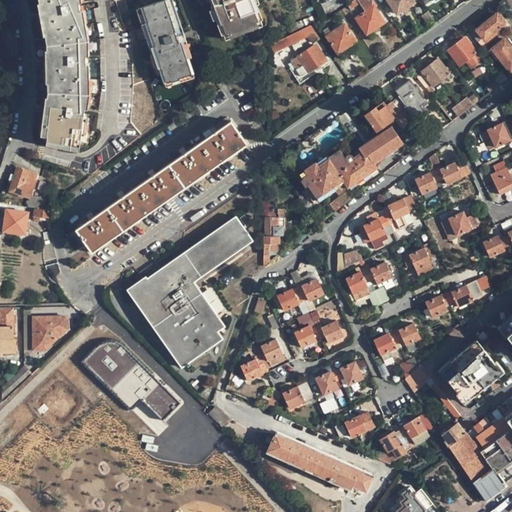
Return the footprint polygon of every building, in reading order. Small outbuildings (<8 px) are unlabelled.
[(44,0),(52,45),(53,93),(47,141),(80,145),(86,93),(86,41),(77,0),(44,0)] [(181,41),(166,0),(162,0),(141,7),(165,81),(191,72),(181,41)] [(172,0),(166,0),(181,41),(186,40),(172,0)] [(211,0),(214,6),(212,7),(211,7),(212,10),(215,20),(221,35),(223,35),(237,30),(247,26),(260,21),(262,20),(257,8),(254,0),(211,0)] [(361,7),(371,0),(354,0),(348,5),(351,10),(360,4),(361,7)] [(376,3),(374,0),(371,0),(361,7),(364,12),(375,5),(374,4),(376,3)] [(386,0),(397,15),(415,3),(413,0),(386,0)] [(386,22),(375,5),(364,12),(355,18),(366,35),(386,22)] [(433,19),(426,9),(420,13),(427,23),(433,19)] [(479,44),(483,48),(500,34),(509,28),(505,23),(506,22),(498,12),(475,30),(483,41),(479,44)] [(133,28),(131,20),(123,23),(126,30),(133,28)] [(261,26),(260,21),(247,26),(249,31),(261,26)] [(326,35),(337,55),(357,41),(345,23),(326,35)] [(320,38),(311,25),(302,29),(306,34),(313,43),(320,38)] [(237,30),(239,35),(249,31),(247,26),(237,30)] [(302,29),(292,34),(284,38),(286,43),(306,34),(302,29)] [(226,40),(239,35),(237,30),(223,35),(226,40)] [(483,48),(499,68),(507,79),(511,75),(511,49),(511,48),(511,47),(511,45),(505,36),(503,37),(500,34),(483,48)] [(466,61),(471,68),(483,59),(466,36),(447,51),(459,66),(466,61)] [(284,38),(270,44),(274,53),(287,47),(286,43),(284,38)] [(316,43),(306,50),(298,55),(297,55),(303,65),(297,69),(302,76),(327,60),(316,43)] [(295,50),(298,55),(306,50),(302,45),(295,50)] [(416,76),(430,94),(435,91),(433,88),(451,74),(439,58),(420,72),(421,73),(416,76)] [(486,86),(490,92),(507,79),(499,68),(490,75),(494,81),(486,86)] [(415,120),(426,112),(421,105),(426,102),(420,91),(421,90),(418,85),(416,86),(411,79),(395,91),(405,104),(406,105),(404,106),(415,120)] [(480,86),(475,90),(480,96),(485,92),(480,86)] [(395,91),(388,96),(391,101),(398,109),(405,104),(395,91)] [(459,116),(473,105),(467,97),(453,108),(459,116)] [(384,100),(376,106),(379,109),(386,104),(384,100)] [(402,129),(409,123),(398,109),(391,101),(386,104),(379,109),(376,106),(364,114),(376,132),(378,130),(384,126),(395,119),(402,129)] [(77,230),(69,235),(78,248),(86,243),(92,252),(247,144),(231,120),(211,134),(208,130),(204,133),(207,137),(187,151),(184,147),(179,150),(181,155),(155,173),(152,169),(147,172),(150,176),(124,194),(121,191),(117,194),(120,197),(95,216),(92,211),(87,215),(89,219),(76,228),(77,230)] [(495,147),(511,139),(511,129),(507,120),(487,129),(495,147)] [(390,126),(379,134),(385,142),(396,135),(390,126)] [(313,137),(315,139),(321,135),(318,131),(312,136),(313,137)] [(385,142),(379,134),(370,140),(383,160),(404,145),(396,135),(385,142)] [(376,165),(383,160),(370,140),(360,147),(362,151),(365,149),(376,165)] [(365,149),(362,151),(353,156),(352,154),(351,153),(349,152),(346,154),(345,157),(340,149),(334,153),(335,155),(354,180),(355,183),(378,168),(376,165),(365,149)] [(300,181),(304,186),(313,201),(334,188),(339,196),(330,203),(335,211),(356,195),(349,187),(355,183),(354,180),(335,155),(334,153),(318,163),(316,160),(303,169),(307,174),(303,177),(304,178),(300,181)] [(441,168),(435,153),(429,157),(435,169),(435,170),(441,168)] [(500,195),(511,188),(511,177),(504,160),(494,165),(496,171),(490,174),(500,195)] [(471,174),(465,161),(457,165),(455,161),(441,168),(435,170),(440,181),(444,179),(447,184),(471,174)] [(38,173),(16,166),(14,173),(12,173),(10,182),(11,183),(9,189),(29,196),(38,173)] [(440,181),(435,170),(435,169),(416,178),(422,194),(438,187),(436,182),(440,181)] [(312,217),(320,212),(313,201),(304,186),(295,190),(312,217)] [(32,195),(28,206),(35,208),(51,210),(51,206),(50,188),(42,189),(42,196),(37,195),(32,195)] [(404,198),(403,198),(410,212),(412,216),(419,213),(409,191),(402,195),(404,198)] [(391,212),(387,214),(392,226),(397,224),(399,228),(406,225),(402,216),(410,212),(403,198),(388,205),(391,212)] [(378,214),(384,211),(381,204),(375,206),(378,214)] [(26,234),(26,232),(26,230),(29,230),(29,224),(27,224),(27,222),(30,222),(31,219),(31,216),(28,215),(28,211),(6,208),(3,231),(26,234)] [(34,215),(51,217),(51,210),(35,208),(34,215)] [(265,211),(265,217),(286,216),(286,209),(278,208),(278,211),(265,211)] [(448,218),(457,235),(479,225),(474,214),(467,217),(464,210),(448,218)] [(393,233),(397,243),(400,242),(399,239),(395,232),(392,226),(387,214),(360,227),(362,232),(360,233),(365,243),(371,240),(375,250),(386,245),(384,241),(389,239),(388,236),(393,233)] [(194,281),(254,240),(236,216),(147,277),(146,275),(127,289),(181,367),(202,353),(223,338),(218,330),(225,326),(194,281)] [(286,216),(265,217),(264,255),(270,254),(270,251),(280,251),(281,236),(286,235),(286,216)] [(491,257),(510,248),(505,237),(500,239),(498,234),(484,242),(491,257)] [(57,257),(52,239),(46,238),(51,259),(57,257)] [(416,270),(432,263),(430,258),(436,256),(430,242),(423,245),(424,247),(404,257),(408,267),(414,264),(416,270)] [(359,250),(346,253),(349,264),(361,259),(359,250)] [(369,264),(364,267),(370,281),(373,280),(375,285),(391,277),(384,263),(371,269),(369,264)] [(434,268),(432,263),(416,270),(419,275),(434,268)] [(372,294),(369,288),(366,283),(370,281),(364,267),(360,269),(359,267),(357,268),(359,273),(345,279),(356,301),(370,295),(372,294)] [(304,284),(298,271),(291,274),(297,287),(304,284)] [(297,287),(291,274),(285,277),(290,288),(292,288),(293,289),(297,287)] [(304,284),(297,287),(304,301),(308,299),(309,301),(325,294),(317,278),(304,284)] [(450,290),(444,293),(450,305),(456,302),(458,307),(483,296),(476,280),(451,292),(450,290)] [(304,301),(297,287),(293,289),(292,288),(290,288),(277,294),(285,311),(299,304),(304,301)] [(379,290),(386,303),(391,301),(385,287),(379,290)] [(376,307),(382,304),(376,292),(372,294),(370,295),(376,307)] [(446,306),(450,305),(444,293),(426,301),(433,318),(448,311),(446,306)] [(259,297),(254,311),(262,314),(267,301),(259,297)] [(299,304),(303,315),(309,312),(304,301),(299,304)] [(14,352),(14,307),(13,307),(11,307),(3,307),(0,306),(0,351),(3,352),(14,352)] [(274,329),(279,327),(272,314),(267,316),(274,329)] [(67,316),(34,317),(34,349),(47,349),(67,328),(67,316)] [(511,317),(501,327),(511,341),(511,317)] [(315,337),(320,335),(313,322),(312,318),(307,320),(309,324),(294,331),(301,347),(317,341),(315,337)] [(319,319),(313,322),(320,335),(321,339),(326,337),(329,343),(344,336),(337,320),(322,326),(319,319)] [(406,345),(414,342),(421,338),(414,322),(399,329),(398,328),(394,330),(399,341),(403,340),(406,345)] [(448,333),(452,337),(460,329),(458,324),(448,333)] [(397,349),(402,348),(399,341),(394,330),(374,339),(383,360),(399,353),(397,349)] [(256,347),(260,356),(264,363),(283,354),(276,338),(256,347)] [(98,345),(80,363),(128,412),(142,399),(164,422),(184,403),(126,345),(112,340),(98,345)] [(256,347),(254,342),(249,344),(255,358),(260,356),(256,347)] [(417,348),(414,342),(406,345),(409,352),(417,348)] [(464,399),(501,370),(495,363),(478,342),(441,370),(464,399)] [(286,360),(283,354),(264,363),(266,369),(286,360)] [(248,381),(268,372),(266,369),(264,363),(260,356),(255,358),(241,365),(248,381)] [(411,361),(415,370),(420,366),(417,358),(411,361)] [(340,368),(336,370),(340,379),(345,377),(348,385),(364,377),(357,360),(340,367),(340,368)] [(412,370),(408,360),(400,364),(404,374),(412,370)] [(0,392),(5,398),(8,395),(24,380),(33,373),(25,364),(17,371),(18,372),(2,387),(4,389),(0,392)] [(432,378),(421,365),(420,366),(415,370),(413,372),(405,379),(414,392),(432,378)] [(395,380),(398,372),(393,369),(389,378),(395,380)] [(343,384),(340,379),(336,370),(333,371),(332,370),(315,377),(323,395),(339,387),(339,386),(343,384)] [(314,397),(307,381),(283,393),(291,407),(314,397)] [(281,395),(275,388),(265,408),(273,411),(281,395)] [(333,396),(328,399),(331,406),(336,403),(333,396)] [(44,403),(36,410),(41,416),(49,409),(44,403)] [(461,414),(452,403),(447,406),(449,408),(448,409),(455,418),(461,414)] [(341,414),(345,422),(359,415),(356,407),(341,414)] [(474,440),(467,432),(449,446),(486,500),(506,485),(498,472),(511,461),(511,412),(505,417),(498,407),(492,412),(499,422),(474,440)] [(219,408),(216,416),(215,419),(224,428),(231,421),(219,408)] [(359,415),(345,422),(352,437),(375,426),(368,411),(359,415)] [(401,429),(411,447),(430,436),(419,417),(404,425),(405,427),(401,429)] [(467,432),(464,427),(459,421),(442,434),(446,439),(444,440),(449,446),(467,432)] [(484,427),(480,422),(474,427),(478,431),(484,427)] [(412,448),(411,447),(401,429),(396,431),(394,430),(380,439),(387,452),(391,450),(397,459),(408,452),(407,450),(412,448)] [(367,491),(373,477),(277,433),(270,448),(323,472),(322,475),(351,489),(353,485),(367,491)] [(387,452),(377,457),(389,463),(397,459),(391,450),(387,452)] [(433,504),(420,488),(416,491),(411,485),(401,493),(404,498),(400,501),(402,505),(396,510),(396,511),(426,511),(427,508),(433,504)]
